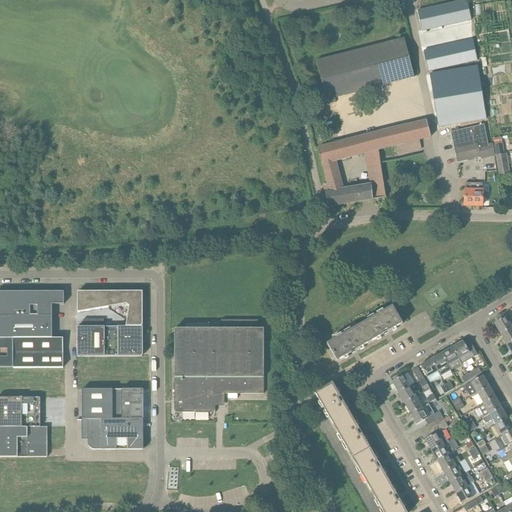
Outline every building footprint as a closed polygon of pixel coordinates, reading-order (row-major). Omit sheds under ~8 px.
[(466,0),(465,0),(417,11),(421,32),(471,21),(466,0)] [(404,39),(316,62),(326,101),(414,78),(404,39)] [(472,40),(422,51),(427,71),(477,60),(472,40)] [(476,67),(426,79),(437,131),(487,120),(476,67)] [(396,146),(398,156),(422,150),(419,140),(430,138),(426,121),(393,129),(318,149),(328,184),(323,185),(325,194),(326,194),(328,207),(362,202),(370,200),(372,200),(373,200),(386,198),(380,162),(378,151),(396,146)] [(481,160),(491,158),(484,125),(450,133),(457,163),(480,158),(481,160)] [(499,176),(508,174),(505,154),(504,154),(502,145),(494,146),(499,176)] [(465,183),(465,189),(465,206),(482,207),(482,190),(482,184),(465,183)] [(0,292),(0,317),(52,318),(52,305),(64,305),(64,294),(64,293),(36,293),(0,292)] [(142,327),(143,327),(143,292),(142,292),(78,292),(78,293),(77,293),(77,313),(127,305),(129,307),(126,327),(142,327)] [(354,353),(370,343),(386,334),(403,325),(393,307),(360,326),(327,344),(337,362),(354,353)] [(0,339),(52,339),(52,318),(0,317),(0,339)] [(500,335),(511,327),(506,317),(494,324),(500,335)] [(174,413),(215,413),(215,403),(224,403),(224,394),(264,394),(264,330),(258,330),(258,321),(221,321),(221,330),(174,329),(174,413)] [(142,357),(143,356),(143,328),(142,328),(142,327),(126,327),(77,328),(77,357),(92,357),(129,357),(139,357),(142,357)] [(506,345),(511,342),(511,327),(500,335),(506,345)] [(63,339),(52,339),(0,339),(0,368),(63,369),(63,353),(63,339)] [(462,365),(478,356),(471,344),(466,347),(463,342),(452,348),(459,360),(462,365)] [(448,366),(459,360),(452,348),(441,354),(448,366)] [(431,360),(437,372),(440,377),(451,371),(448,366),(441,354),(431,360)] [(427,378),(437,372),(431,360),(420,366),(427,378)] [(418,381),(424,379),(417,368),(412,371),(418,381)] [(467,375),(470,380),(481,374),(478,369),(467,375)] [(464,384),(470,380),(467,375),(461,378),(464,384)] [(398,393),(410,387),(403,376),(392,383),(398,393)] [(477,394),(489,387),(483,376),(471,383),(464,387),(470,398),(477,394)] [(422,388),(427,385),(424,379),(418,381),(422,388)] [(371,492),(382,511),(406,511),(389,482),(370,448),(351,416),(332,383),(315,394),(333,426),(352,459),(371,492)] [(449,392),(454,390),(450,383),(445,386),(449,392)] [(404,404),(416,397),(420,395),(414,385),(410,387),(398,393),(404,404)] [(445,386),(440,388),(444,395),(447,393),(449,392),(445,386)] [(478,407),(495,398),(489,387),(477,394),(483,404),(478,407)] [(82,420),(88,420),(142,420),(143,420),(143,391),(142,391),(142,390),(82,390),(82,420)] [(429,404),(436,400),(433,395),(426,399),(429,404)] [(410,415),(422,408),(416,397),(404,404),(410,415)] [(0,428),(39,428),(39,398),(0,398),(0,428)] [(484,418),(501,408),(495,398),(478,407),(484,418)] [(457,411),(464,408),(461,402),(454,406),(457,411)] [(425,421),(428,419),(422,408),(410,415),(416,426),(425,421)] [(495,426),(507,419),(501,408),(484,418),(482,419),(486,424),(492,421),(495,426)] [(439,412),(435,415),(428,419),(425,421),(427,425),(437,419),(439,421),(443,419),(439,412)] [(440,424),(430,430),(433,436),(442,430),(448,427),(445,423),(451,420),(449,416),(443,420),(443,419),(439,421),(440,424)] [(437,419),(427,425),(430,430),(440,424),(439,421),(437,419)] [(467,428),(474,424),(471,419),(464,423),(467,428)] [(501,436),(511,430),(511,426),(507,419),(495,426),(501,436)] [(92,450),(93,450),(143,450),(143,421),(142,421),(142,420),(88,420),(88,443),(88,444),(88,445),(88,446),(89,447),(90,448),(90,449),(91,449),(92,450)] [(470,433),(477,429),(474,424),(467,428),(470,433)] [(0,458),(47,458),(47,428),(39,428),(0,428),(0,458)] [(431,451),(448,441),(442,430),(433,436),(425,440),(431,451)] [(507,447),(511,445),(511,444),(511,430),(501,436),(507,447)] [(461,440),(468,436),(466,432),(459,436),(461,440)] [(437,462),(449,455),(449,454),(454,451),(448,441),(431,451),(437,462)] [(479,449),(486,445),(483,441),(477,444),(479,449)] [(272,445),(265,448),(269,454),(275,451),(272,445)] [(511,446),(511,445),(507,447),(497,453),(500,458),(511,450),(511,446)] [(471,457),(477,453),(475,448),(468,452),(471,457)] [(509,460),(511,458),(511,450),(500,458),(503,463),(509,460)] [(473,461),(480,458),(477,453),(471,457),(473,461)] [(443,472),(455,466),(461,463),(457,457),(452,460),(449,455),(437,462),(443,472)] [(281,465),(282,465),(279,460),(279,458),(272,461),(275,468),(281,465)] [(450,483),(461,476),(455,466),(443,472),(450,483)] [(483,478),(490,474),(487,469),(480,473),(483,478)] [(478,481),(481,485),(492,479),(490,474),(483,478),(478,481)] [(456,494),(470,486),(474,483),(471,478),(465,482),(461,476),(450,483),(456,494)] [(462,504),(476,496),(470,486),(456,494),(462,504)] [(499,496),(504,493),(500,486),(495,489),(499,496)] [(495,498),(499,496),(495,489),(491,491),(495,498)] [(477,506),(483,502),(480,497),(474,501),(477,506)] [(466,511),(477,506),(474,501),(463,507),(466,511)]
